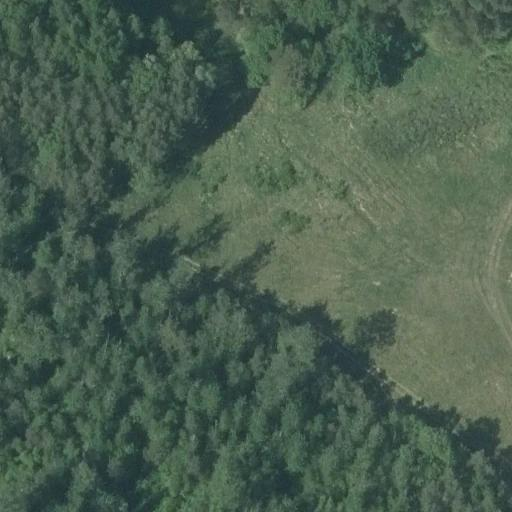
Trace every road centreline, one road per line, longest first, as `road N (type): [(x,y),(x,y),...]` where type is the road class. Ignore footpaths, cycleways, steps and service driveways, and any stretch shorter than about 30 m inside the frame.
road 1 (track): [(511,488),(259,299),(0,163)]
road 2 (track): [(511,217),(489,278),(511,351)]
